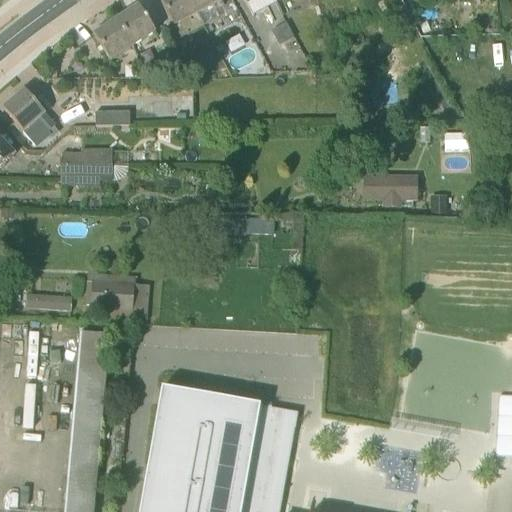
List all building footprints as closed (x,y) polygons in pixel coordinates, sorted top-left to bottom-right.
[(174,27),(197,14),(188,0),(161,0),(159,1),(174,27)] [(188,0),(197,14),(220,2),(219,0),(188,0)] [(243,0),(253,18),(276,5),(273,0),(243,0)] [(377,5),(381,15),(387,12),(383,2),(377,5)] [(116,22),(133,49),(155,35),(138,8),(116,22)] [(111,64),(133,49),(116,22),(93,37),(111,64)] [(272,30),(284,57),(302,49),(291,22),(272,30)] [(430,32),(427,24),(420,26),(423,35),(430,32)] [(205,74),(193,56),(182,63),(194,81),(205,74)] [(44,115),(37,108),(25,92),(3,111),(24,135),(36,124),(46,136),(47,135),(51,139),(58,133),(55,129),(56,128),(45,115),(44,115)] [(129,113),(95,113),(95,128),(130,128),(129,113)] [(15,159),(0,143),(0,170),(12,159),(13,160),(15,159)] [(62,165),(112,166),(112,151),(82,151),(82,155),(62,155),(62,165)] [(112,167),(112,166),(62,165),(61,188),(101,189),(101,184),(112,184),(112,183),(120,182),(127,177),(128,175),(128,169),(120,169),(120,167),(112,167)] [(365,179),(365,191),(372,190),(372,201),(384,201),(384,209),(400,209),(412,209),(412,202),(415,202),(416,202),(416,180),(379,179),(372,179),(365,179)] [(447,198),(431,198),(431,216),(447,216),(447,198)] [(190,200),(190,210),(206,210),(206,200),(190,200)] [(2,219),(14,220),(15,210),(3,209),(2,219)] [(247,221),(231,221),(207,220),(207,234),(260,236),(260,222),(247,221)] [(88,284),(86,307),(91,307),(90,321),(132,324),(132,321),(134,287),(135,279),(120,278),(98,277),(88,276),(88,284)] [(0,283),(0,316),(10,317),(10,284),(0,283)] [(27,296),(26,311),(71,315),(72,300),(27,296)] [(148,468),(139,511),(280,511),(293,443),(295,428),(298,415),(293,414),(202,398),(162,391),(162,392),(159,407),(148,468)] [(497,458),(511,459),(511,397),(500,396),(497,458)] [(94,511),(97,478),(69,476),(66,511),(94,511)]
